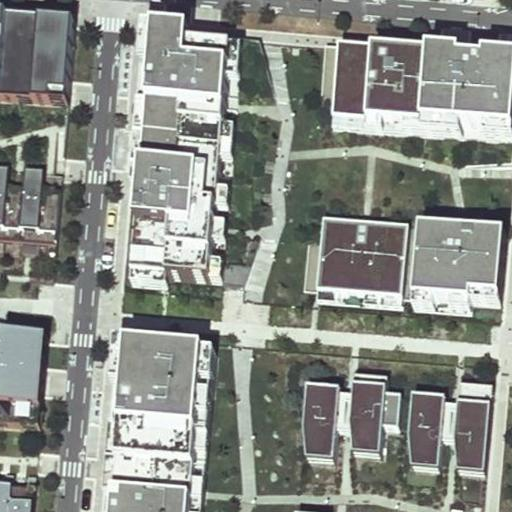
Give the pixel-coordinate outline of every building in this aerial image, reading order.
[(77,28),(0,21),(0,103),(69,110),(77,28)] [(245,42),(157,35),(146,162),(232,170),(245,42)] [(433,138),(441,52),(343,46),(335,131),(433,138)] [(511,57),(441,52),(433,138),(511,143),(511,57)] [(219,293),(232,170),(146,162),(135,285),(219,293)] [(64,181),(0,173),(0,243),(57,249),(64,181)] [(414,304),(420,225),(329,218),(322,296),(414,304)] [(502,312),(509,234),(420,225),(414,304),(502,312)] [(0,429),(42,433),(49,345),(0,340),(0,429)] [(219,350),(130,342),(116,492),(206,498),(219,350)] [(384,432),(400,434),(403,401),(388,400),(389,384),(356,382),(352,431),(354,450),(383,453),(384,432)] [(488,471),(494,393),(462,391),(457,448),(459,469),(488,471)] [(342,396),(310,393),(306,435),(308,455),(337,458),(342,396)] [(442,467),(448,405),(415,402),(411,443),(413,465),(442,467)] [(34,511),(36,494),(0,490),(0,511),(34,511)] [(204,511),(206,498),(116,492),(114,511),(204,511)]
